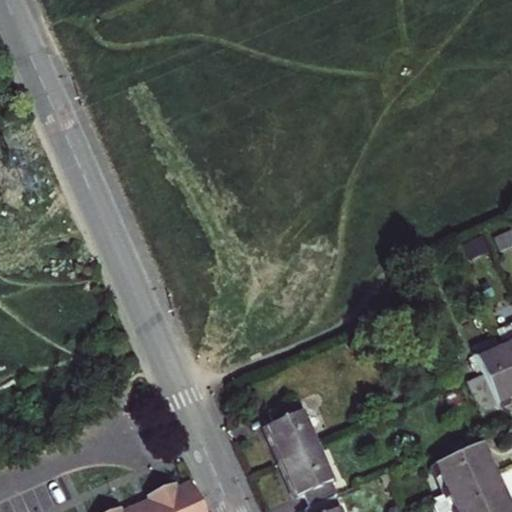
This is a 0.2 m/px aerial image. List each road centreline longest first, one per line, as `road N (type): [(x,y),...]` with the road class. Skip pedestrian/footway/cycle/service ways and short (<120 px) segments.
road 1 (residential): [(7,0),(235,511)]
road 2 (residential): [(133,436),(0,488)]
